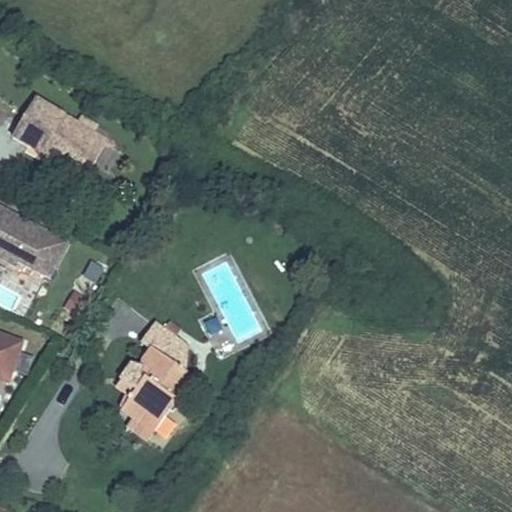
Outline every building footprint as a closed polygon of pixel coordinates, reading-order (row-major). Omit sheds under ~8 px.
[(95,134),(36,99),(13,137),(68,170),(66,173),(75,178),(80,169),(76,167),(81,158),(95,134)] [(94,165),(108,142),(95,134),(81,158),(94,165)] [(67,243),(0,208),(0,257),(15,266),(18,261),(49,277),(67,243)] [(44,294),(32,322),(47,329),(59,301),(44,294)] [(147,349),(162,328),(156,324),(142,344),(147,349)] [(173,399),(186,382),(188,347),(162,328),(147,349),(152,352),(144,363),(142,373),(141,377),(144,379),(133,393),(129,392),(121,410),(135,420),(154,433),(177,401),(173,399)] [(0,374),(11,379),(24,343),(0,334),(0,374)] [(133,393),(144,379),(141,377),(142,373),(129,392),(133,393)] [(11,379),(0,374),(0,381),(9,385),(11,379)] [(154,433),(135,420),(129,428),(148,442),(154,433)]
